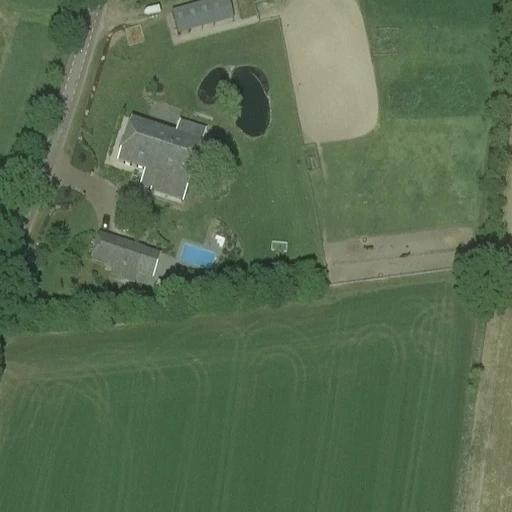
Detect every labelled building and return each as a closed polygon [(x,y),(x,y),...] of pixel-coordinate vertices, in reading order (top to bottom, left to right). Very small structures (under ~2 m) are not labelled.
[(177,37),(188,34),(186,24),(209,18),(205,4),(171,13),(177,37)] [(149,193),(180,203),(202,135),(178,128),(175,137),(131,123),(116,166),(154,178),(149,193)] [(89,261),(151,282),(159,256),(97,235),(89,261)] [(178,259),(210,270),(217,253),(185,241),(178,259)] [(157,283),(153,295),(153,296),(166,300),(168,294),(170,288),(157,283)]
